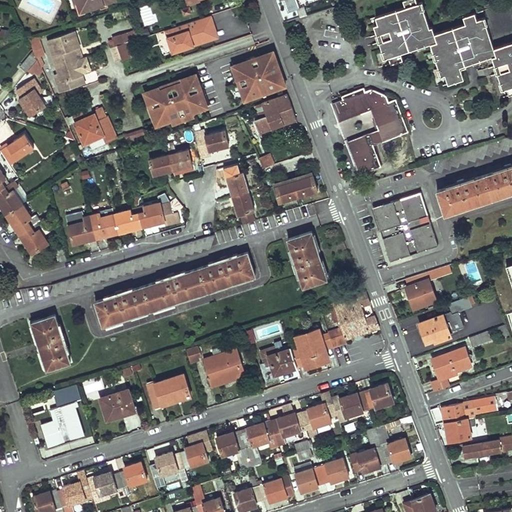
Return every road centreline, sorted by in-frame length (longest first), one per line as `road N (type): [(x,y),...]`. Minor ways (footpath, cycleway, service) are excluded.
road 1 (residential): [(15,511),(8,483),(400,356)]
road 2 (tertiary): [(400,356),(266,0)]
road 3 (residential): [(199,186),(196,223),(187,232),(51,275),(23,280),(0,244)]
road 4 (residential): [(300,511),(442,466)]
